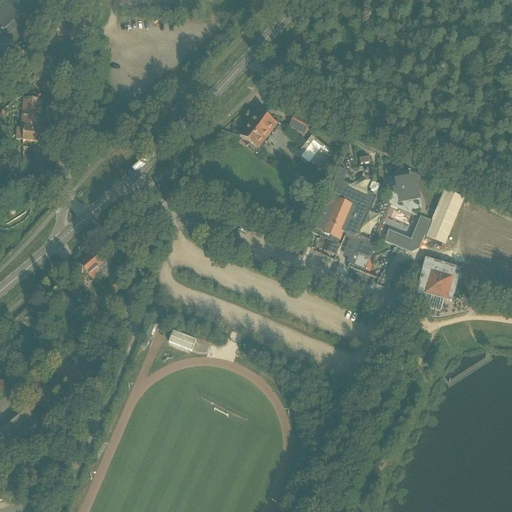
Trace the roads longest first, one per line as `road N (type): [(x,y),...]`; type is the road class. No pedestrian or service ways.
road 1 (secondary): [(88,215),(179,133),(302,0)]
road 2 (track): [(511,180),(276,73)]
road 3 (unclassified): [(82,0),(64,196)]
road 4 (track): [(78,466),(158,288)]
